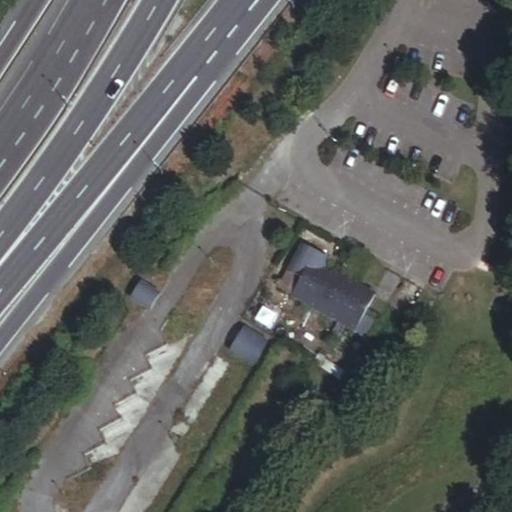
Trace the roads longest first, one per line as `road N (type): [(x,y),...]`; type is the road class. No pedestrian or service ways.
road 1 (trunk): [(0,342),(97,221),(192,77)]
road 2 (trunk): [(0,251),(163,0)]
road 3 (trunk): [(0,278),(192,77)]
road 4 (residential): [(408,0),(354,92),(258,194)]
road 5 (trunk): [(97,0),(0,153)]
